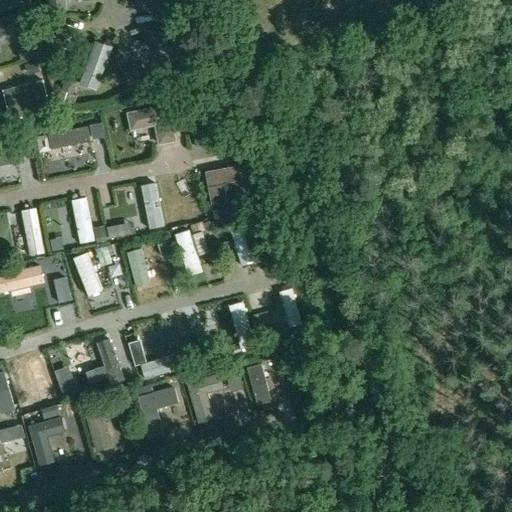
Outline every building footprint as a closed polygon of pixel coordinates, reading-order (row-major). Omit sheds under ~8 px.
[(139,0),(142,9),(176,0),(139,0)] [(38,8),(8,12),(9,25),(39,22),(38,8)] [(187,51),(187,45),(173,45),(173,37),(156,36),(156,51),(187,51)] [(88,86),(107,93),(123,49),(104,42),(88,86)] [(45,77),(5,88),(13,117),(54,106),(45,77)] [(171,106),(138,111),(139,120),(173,116),(171,106)] [(60,133),(63,154),(102,147),(98,126),(60,133)] [(0,173),(33,168),(31,153),(0,158),(0,173)] [(163,187),(148,188),(152,217),(166,215),(163,187)] [(90,247),(106,244),(97,198),(81,201),(90,247)] [(35,211),(39,258),(54,256),(51,210),(35,211)] [(108,240),(122,238),(120,228),(106,231),(108,238),(108,240)] [(199,281),(213,277),(200,232),(186,236),(199,281)] [(248,233),(239,237),(251,274),(264,270),(260,256),(270,252),(264,235),(250,239),(248,233)] [(99,301),(114,295),(97,254),(82,260),(99,301)] [(136,283),(150,281),(147,267),(133,270),(136,283)] [(45,321),(60,316),(43,271),(28,276),(45,321)] [(286,283),(257,292),(268,332),(284,327),(277,303),(290,299),(286,283)] [(76,326),(99,318),(91,297),(69,304),(76,326)] [(253,348),(268,343),(253,299),(238,304),(253,348)] [(146,328),(150,338),(168,332),(165,321),(146,328)] [(266,335),(270,347),(281,344),(278,331),(266,335)] [(144,351),(132,355),(135,366),(147,362),(144,351)] [(223,371),(189,381),(200,420),(216,415),(209,392),(226,386),(223,371)] [(15,409),(5,412),(8,422),(18,419),(15,409)] [(30,424),(42,464),(57,458),(50,435),(68,430),(63,415),(30,424)]
